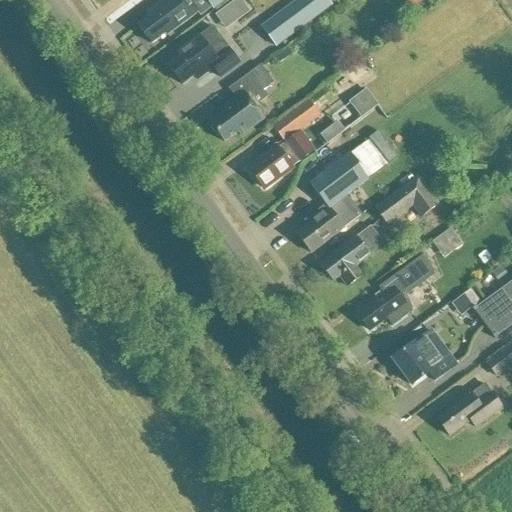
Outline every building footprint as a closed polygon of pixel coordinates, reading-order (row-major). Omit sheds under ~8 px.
[(153,16),(138,27),(152,45),(165,35),(169,35),(198,13),(201,17),(212,8),(214,10),(227,0),(165,0),(150,11),(153,16)] [(291,38),(332,7),(326,0),(298,0),(275,17),(291,38)] [(240,19),(230,5),(212,18),(223,32),(240,19)] [(180,58),(168,67),(182,86),(198,74),(201,78),(213,70),(220,79),(239,65),(219,37),(212,28),(199,38),(177,54),(180,58)] [(261,107),(259,105),(268,98),(263,92),(274,84),(261,66),(228,90),(236,100),(221,112),(223,114),(209,124),(224,144),(237,134),(240,138),(268,117),(269,112),(265,106),(261,107)] [(361,120),(378,107),(366,90),(349,103),(361,120)] [(285,144),(320,118),(308,101),(273,127),(285,144)] [(327,146),(344,132),(337,123),(320,137),(327,146)] [(315,152),(301,133),(282,146),(281,144),(260,160),(261,162),(250,171),(264,190),(315,152)] [(308,227),(296,236),(311,255),(344,229),(362,216),(347,197),(368,182),(388,166),(369,141),(348,156),(310,185),(326,207),(305,223),(308,227)] [(422,219),(439,206),(419,178),(375,211),(386,227),(413,207),(422,219)] [(383,245),(370,229),(357,239),(356,238),(332,256),(333,258),(321,268),(332,283),(339,277),(348,288),(362,277),(355,269),(370,257),(369,256),(383,245)] [(442,251),(458,239),(451,230),(435,241),(442,251)] [(507,275),(501,267),(491,274),(497,282),(507,275)] [(511,284),(475,311),(495,338),(511,325),(511,284)] [(375,304),(358,317),(369,332),(382,323),(384,326),(407,309),(400,300),(392,289),(391,288),(373,301),(375,304)] [(450,299),(442,288),(433,294),(441,305),(450,299)] [(473,311),(481,305),(472,293),(464,298),(473,311)] [(458,367),(431,331),(390,361),(410,389),(428,376),(434,384),(458,367)] [(496,379),(511,367),(511,349),(510,347),(486,365),(496,379)] [(502,409),(485,386),(472,396),(470,393),(449,408),(450,410),(437,420),(450,438),(470,423),(475,429),(502,409)]
